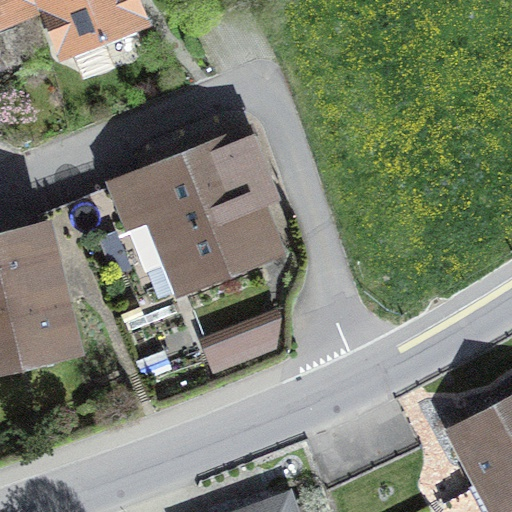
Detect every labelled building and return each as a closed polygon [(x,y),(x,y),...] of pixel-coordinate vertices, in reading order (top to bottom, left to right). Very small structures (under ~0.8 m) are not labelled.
[(0,0),(0,17),(28,7),(25,0),(0,0)] [(47,0),(66,47),(137,19),(129,0),(47,0)] [(168,239),(185,281),(269,248),(228,145),(118,189),(142,249),(168,239)] [(0,243),(0,348),(40,339),(42,348),(68,342),(42,233),(0,243)] [(274,314),(204,343),(216,373),(287,344),(274,314)] [(469,487),(482,511),(500,511),(511,506),(511,397),(451,431),(478,482),(469,487)] [(292,511),(287,497),(247,511),(292,511)]
